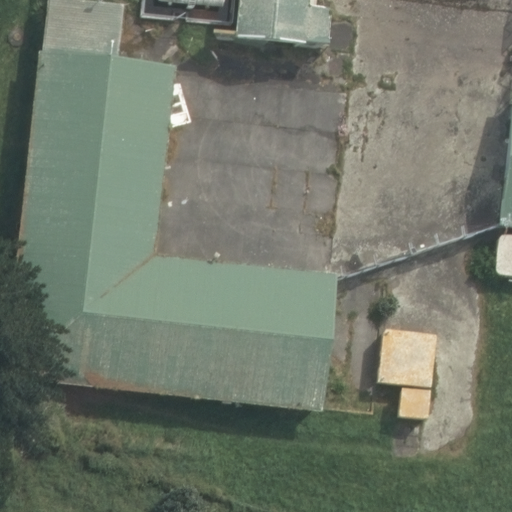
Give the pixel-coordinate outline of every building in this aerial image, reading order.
[(44,0),(1,376),(320,413),(335,277),(152,256),(174,69),(113,62),(120,6),(63,0),(44,0)] [(155,0),(155,3),(219,8),(220,0),(155,0)] [(234,0),(231,45),(325,52),(328,13),(305,11),(306,0),(234,0)] [(496,230),(511,231),(511,94),(510,95),(496,230)] [(511,239),(495,237),(491,278),(511,280),(511,239)] [(395,418),(426,422),(436,336),(384,330),(377,386),(399,389),(395,418)]
